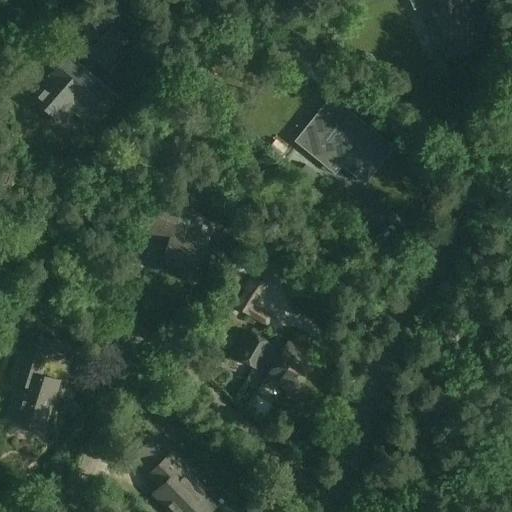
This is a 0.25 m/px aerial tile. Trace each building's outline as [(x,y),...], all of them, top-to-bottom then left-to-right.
[(410,0),(414,9),(424,5),(448,60),(484,44),(464,0),(410,0)] [(103,49),(94,59),(107,70),(132,42),(113,25),(96,44),(103,49)] [(322,55),(298,36),(290,46),(313,65),(322,55)] [(90,123),(91,124),(114,97),(66,54),(49,74),(52,77),(33,99),(60,122),(78,102),(95,117),(90,123)] [(364,181),(391,147),(328,97),(294,140),(335,173),(342,164),(364,181)] [(140,231),(168,242),(160,261),(178,268),(176,272),(191,278),(204,246),(172,234),(181,210),(153,198),(140,231)] [(257,304),(281,266),(261,254),(241,286),(244,288),(233,305),(266,326),(274,315),(257,304)] [(29,332),(21,357),(13,382),(22,385),(11,420),(42,430),(58,382),(39,376),(51,339),(29,332)] [(269,344),(251,334),(237,358),(255,368),(269,375),(270,373),(280,379),(278,383),(287,388),(286,390),(288,397),(294,399),(299,394),(298,387),(296,386),(312,359),(302,353),(302,352),(287,343),(285,347),(281,344),(276,351),(268,346),(269,344)] [(162,486),(155,493),(172,511),(209,511),(214,507),(179,470),(184,465),(172,453),(150,474),(162,486)]
